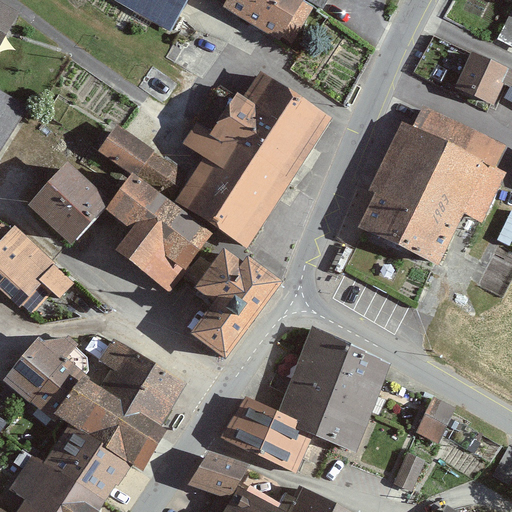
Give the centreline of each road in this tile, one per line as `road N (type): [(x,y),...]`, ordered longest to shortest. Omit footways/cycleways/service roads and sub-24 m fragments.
road 1 (tertiary): [(293,301),(359,128),(425,0)]
road 2 (unclassified): [(293,301),(146,511)]
road 3 (tertiary): [(511,419),(293,301)]
